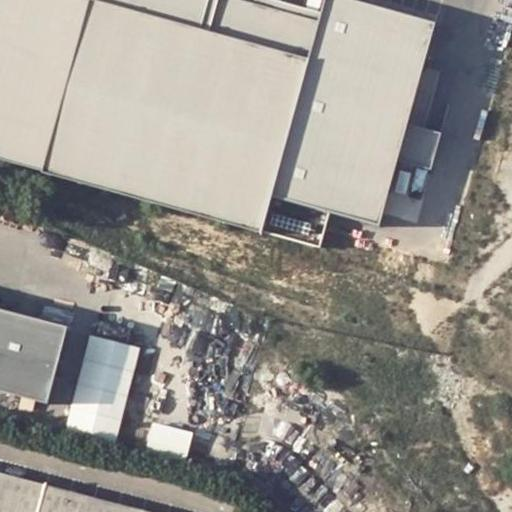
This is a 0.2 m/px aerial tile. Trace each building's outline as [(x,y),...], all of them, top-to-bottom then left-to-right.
[(0,0),(0,158),(53,174),(321,249),(326,231),(330,215),(379,227),(397,161),(408,125),(436,22),(351,0),(326,0),(317,21),(243,0),(0,0)] [(442,135),(408,125),(397,161),(431,169),(442,135)] [(71,317),(0,298),(0,389),(49,403),(71,317)] [(143,348),(90,334),(64,433),(117,447),(143,348)] [(195,430),(153,421),(146,454),(187,464),(195,430)] [(151,511),(0,471),(0,511),(151,511)]
